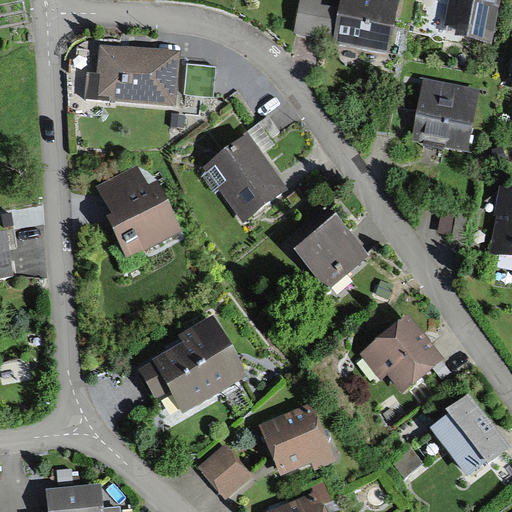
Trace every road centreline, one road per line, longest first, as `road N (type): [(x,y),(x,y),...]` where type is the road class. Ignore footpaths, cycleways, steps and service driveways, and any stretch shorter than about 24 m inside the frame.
road 1 (residential): [(46,15),(201,20),(238,32),(284,67),(511,400)]
road 2 (residential): [(46,15),(69,376),(92,425)]
